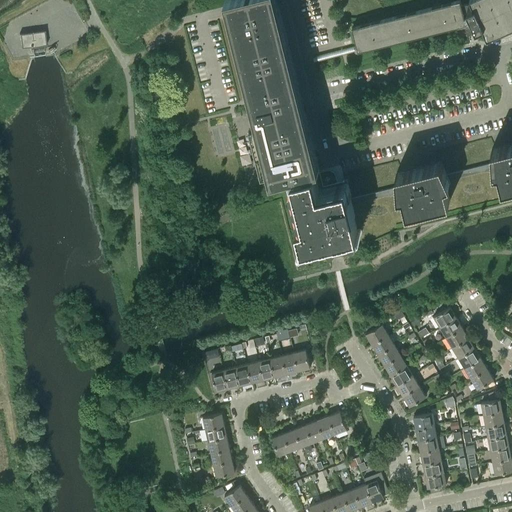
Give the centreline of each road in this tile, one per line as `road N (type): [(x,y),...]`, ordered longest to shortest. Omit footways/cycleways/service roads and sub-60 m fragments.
road 1 (residential): [(280,511),(250,466),(238,416),(243,403),(327,379),(336,396),(371,381)]
road 2 (residential): [(409,509),(393,417),(371,381)]
